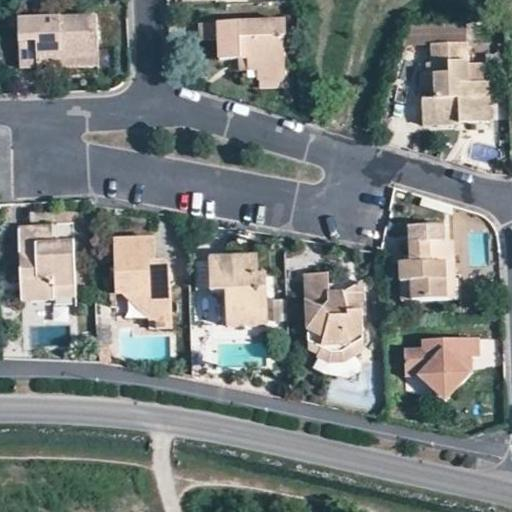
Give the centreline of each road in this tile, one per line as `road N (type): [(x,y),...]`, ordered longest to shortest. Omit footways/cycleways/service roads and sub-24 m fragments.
road 1 (tertiary): [(0,408),(162,422),(511,494)]
road 2 (residential): [(149,111),(194,112),(511,203)]
road 3 (residential): [(0,113),(149,111)]
